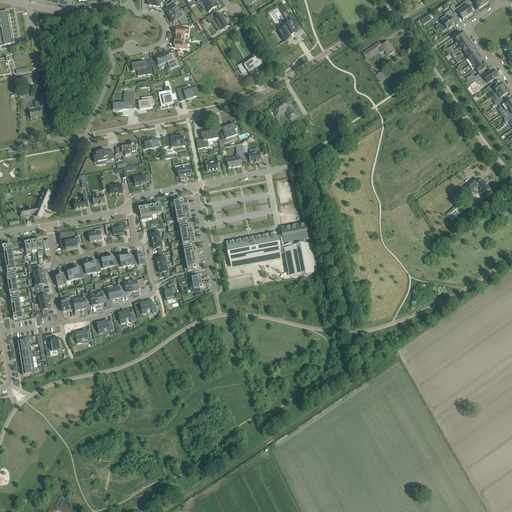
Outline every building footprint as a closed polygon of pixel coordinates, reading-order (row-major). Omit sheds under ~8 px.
[(199,6),(203,3),(207,9),(206,9),(209,13),(217,8),(211,0),(207,0),(206,0),(200,0),(197,2),(199,6)] [(465,8),(463,9),(468,17),(473,13),(468,6),(470,4),(468,0),(465,3),(466,4),(464,5),(465,8)] [(467,0),(468,0),(470,4),(471,5),(474,3),(478,10),(483,6),(479,0),(467,0)] [(168,9),(166,12),(167,14),(167,15),(168,17),(169,17),(170,18),(179,12),(173,2),(166,6),(168,9)] [(283,5),(267,14),(268,15),(279,8),(283,15),(286,13),(291,21),(283,26),(285,28),(283,29),(282,29),(283,30),(281,31),(284,35),(282,37),(285,42),(291,38),(292,39),(291,37),(297,33),(294,28),(299,24),(297,25),(294,20),(296,19),(293,14),(290,16),(283,5)] [(253,7),(248,10),(252,16),(257,13),(253,7)] [(468,17),(463,9),(458,13),(456,11),(453,13),(456,16),(458,14),(463,20),(468,17)] [(442,23),(436,27),(438,31),(440,29),(442,32),(447,29),(447,30),(448,29),(448,30),(453,27),(452,26),(455,24),(453,22),(450,18),(454,15),(451,10),(445,15),(446,16),(448,19),(442,23)] [(0,46),(2,46),(8,45),(11,45),(15,44),(14,40),(12,40),(8,17),(10,16),(9,12),(0,13),(0,46)] [(179,12),(170,18),(173,23),(180,22),(181,24),(188,23),(184,16),(182,17),(179,12)] [(213,14),(206,18),(209,24),(212,22),(214,26),(217,24),(222,31),(224,29),(226,28),(228,27),(221,15),(218,17),(217,18),(216,18),(213,14)] [(176,30),(175,36),(176,36),(176,38),(184,39),(185,33),(189,34),(189,29),(182,28),(182,30),(176,30)] [(454,37),(457,42),(465,37),(461,32),(454,37)] [(458,44),(460,47),(461,47),(468,42),(465,37),(457,42),(455,43),(457,46),(458,44)] [(175,40),(174,46),(175,46),(175,47),(175,48),(187,50),(187,45),(184,44),(184,39),(176,38),(176,40),(175,40)] [(366,52),(362,54),(366,61),(370,58),(379,52),(380,53),(381,53),(383,52),(384,51),(387,56),(388,57),(391,55),(395,52),(392,48),(392,49),(388,42),(382,46),(381,46),(377,49),(375,45),(365,52),(366,52)] [(462,49),(464,52),(471,47),(468,42),(461,47),(460,47),(458,48),(460,50),(462,49)] [(475,52),(471,47),(464,52),(467,57),(475,52)] [(167,62),(169,66),(177,63),(173,53),(169,55),(168,53),(164,55),(164,54),(155,58),(157,63),(158,62),(160,66),(167,62)] [(468,59),(472,64),(479,59),(476,54),(468,59)] [(243,64),(238,67),(243,74),(247,71),(249,74),(254,71),(258,68),(257,67),(263,64),(261,60),(262,59),(261,57),(256,60),(255,59),(244,65),(243,64)] [(0,76),(10,74),(10,70),(7,71),(6,63),(10,62),(9,58),(0,59),(0,76)] [(472,64),(475,69),(483,64),(479,59),(472,64)] [(152,74),(153,74),(151,66),(145,67),(144,61),(140,62),(140,61),(130,63),(131,66),(132,71),(139,70),(139,71),(141,70),(142,75),(152,74)] [(483,64),(475,69),(479,74),(486,69),(483,64)] [(492,81),(496,78),(492,71),(486,75),(483,72),(473,79),(476,82),(480,80),(484,81),(485,80),(487,84),(489,83),(489,84),(492,81)] [(381,72),(375,76),(380,84),(386,80),(381,72)] [(37,96),(38,97),(49,95),(45,75),(34,77),(37,92),(35,93),(36,96),(37,96)] [(491,91),(494,95),(504,89),(501,84),(495,88),(492,84),(487,88),(489,92),(491,91)] [(177,90),(179,97),(182,96),(184,95),(185,97),(186,100),(188,99),(195,97),(195,98),(196,98),(200,96),(197,87),(193,88),(193,89),(184,92),(183,89),(178,91),(177,90)] [(504,89),(494,95),(498,100),(494,103),(496,106),(504,101),(502,98),(507,94),(504,89)] [(134,105),(136,93),(127,92),(124,104),(115,105),(115,104),(113,104),(113,112),(128,111),(128,105),(129,105),(134,105)] [(161,107),(167,106),(166,103),(177,100),(175,94),(171,95),(171,92),(160,94),(162,103),(161,104),(161,107)] [(140,111),(151,109),(151,108),(152,108),(151,106),(155,105),(153,97),(145,98),(145,102),(139,103),(139,104),(138,104),(139,110),(140,110),(140,111)] [(34,102),(35,108),(29,109),(30,111),(29,111),(30,115),(31,120),(36,119),(35,118),(42,116),(42,117),(40,108),(45,107),(43,98),(38,99),(38,101),(34,102)] [(289,102),(290,102),(288,98),(285,100),(285,99),(276,104),(276,105),(272,108),(277,117),(286,112),(287,114),(290,120),(297,116),(293,110),(292,108),(293,107),(291,104),(290,104),(289,102)] [(506,112),(508,111),(508,110),(511,107),(511,100),(506,104),(504,102),(498,106),(501,110),(503,110),(504,109),(506,112)] [(224,135),(221,136),(223,144),(231,141),(230,139),(237,136),(236,135),(235,131),(235,130),(236,130),(236,129),(237,129),(235,125),(235,126),(234,124),(226,127),(227,129),(225,129),(226,134),(224,134),(224,135)] [(196,140),(198,150),(209,148),(208,141),(218,139),(217,133),(216,134),(216,131),(212,132),(212,131),(201,133),(202,138),(202,137),(203,139),(196,140)] [(177,137),(177,139),(168,140),(169,145),(164,146),(165,149),(172,148),(172,150),(179,149),(179,148),(188,147),(187,143),(184,143),(183,137),(182,138),(182,137),(177,137)] [(147,143),(144,143),(145,146),(146,151),(148,150),(160,148),(159,143),(160,143),(160,140),(158,140),(154,141),(147,142),(147,143)] [(136,149),(139,149),(138,144),(135,145),(135,144),(127,145),(127,146),(121,147),(122,154),(123,154),(123,153),(125,153),(126,157),(127,156),(131,155),(130,155),(131,155),(131,153),(136,152),(136,149)] [(250,164),(254,163),(254,164),(258,163),(258,162),(262,162),(261,156),(264,156),(268,155),(266,146),(262,146),(263,153),(260,153),(258,153),(258,152),(250,154),(250,155),(248,155),(250,164)] [(243,150),(238,152),(239,158),(231,160),(231,158),(224,159),(226,166),(228,165),(228,169),(232,168),(241,167),(240,160),(245,159),(243,150)] [(106,152),(106,151),(103,151),(101,152),(100,151),(96,152),(96,157),(94,157),(95,163),(104,161),(105,161),(112,160),(111,156),(107,157),(106,152)] [(222,164),(221,156),(217,156),(216,156),(217,162),(206,164),(207,173),(208,173),(218,171),(219,171),(220,171),(218,164),(222,164)] [(190,167),(189,167),(178,169),(178,166),(175,167),(176,173),(179,173),(180,178),(184,177),(184,178),(185,178),(185,177),(186,177),(187,177),(191,176),(190,167)] [(121,174),(122,179),(127,178),(125,168),(115,170),(116,175),(121,174)] [(87,184),(85,175),(79,176),(77,181),(77,182),(81,181),(82,185),(87,184)] [(147,182),(152,181),(151,175),(134,178),(135,187),(141,186),(143,185),(143,184),(147,183),(147,182)] [(290,180),(277,182),(279,197),(276,197),(277,203),(291,201),(290,198),(295,198),(293,185),(290,186),(290,180)] [(473,181),(465,188),(470,194),(473,192),(474,193),(478,190),(481,192),(479,194),(482,197),(483,196),(484,196),(491,190),(482,180),(476,185),(473,181)] [(110,195),(115,194),(115,195),(123,194),(121,184),(108,186),(110,195)] [(51,195),(44,192),(43,194),(42,196),(41,198),(40,200),(41,200),(36,211),(31,212),(30,210),(31,210),(31,208),(30,208),(30,209),(19,211),(20,217),(35,214),(34,216),(41,219),(51,195)] [(103,205),(103,204),(106,203),(104,195),(99,196),(99,194),(93,196),(94,197),(92,197),(94,206),(99,205),(99,206),(103,205)] [(75,210),(88,208),(87,202),(89,201),(88,196),(85,197),(80,197),(81,201),(74,203),(75,210)] [(448,216),(452,221),(463,211),(458,206),(448,216)] [(113,231),(109,231),(110,236),(114,236),(113,236),(114,237),(118,236),(118,237),(124,236),(124,231),(127,230),(126,223),(117,225),(118,228),(118,230),(113,231)] [(276,235),(227,244),(231,265),(233,264),(236,264),(236,262),(242,261),(242,262),(263,259),(263,260),(269,259),(269,257),(280,255),(281,254),(285,254),(290,253),(294,276),(315,272),(310,245),(309,245),(306,246),(306,245),(305,239),(308,238),(305,224),(289,227),(289,228),(281,229),(282,236),(277,237),(276,235)] [(96,234),(89,235),(90,243),(102,241),(101,236),(104,235),(103,229),(95,231),(96,234)] [(154,234),(151,235),(153,242),(161,240),(159,233),(159,232),(158,229),(153,230),(154,234)] [(70,242),(70,243),(66,243),(66,242),(65,242),(67,250),(72,249),(74,249),(75,249),(75,248),(77,248),(78,248),(77,244),(81,243),(79,237),(75,238),(75,240),(69,241),(70,242)] [(161,240),(153,242),(155,250),(158,249),(159,254),(163,253),(162,248),(161,240)] [(160,259),(157,259),(159,267),(166,265),(165,258),(163,253),(159,254),(159,256),(160,259)] [(136,267),(146,265),(143,254),(137,254),(137,255),(134,256),(136,265),(136,267)] [(118,269),(127,267),(125,255),(119,256),(116,257),(118,266),(118,269)] [(131,256),(131,255),(125,255),(127,267),(136,265),(134,256),(131,256)] [(113,257),(113,256),(107,257),(109,268),(118,266),(116,257),(113,257)] [(101,270),(109,268),(107,257),(101,258),(101,260),(99,260),(101,270)] [(95,261),(90,263),(92,274),(101,273),(98,261),(95,261)] [(84,276),(92,274),(90,263),(84,264),(84,266),(82,267),(84,276)] [(195,263),(186,265),(184,265),(185,271),(187,271),(188,271),(191,271),(191,270),(196,269),(195,263)] [(166,265),(159,267),(160,274),(163,273),(164,275),(164,278),(169,277),(169,276),(168,273),(168,272),(166,265)] [(38,266),(33,267),(34,270),(34,271),(35,278),(43,277),(42,270),(39,270),(38,268),(38,266)] [(78,267),(78,266),(73,269),(75,281),(84,279),(84,276),(82,267),(78,267)] [(66,282),(75,281),(73,269),(67,271),(67,272),(64,273),(66,282)] [(67,285),(66,282),(64,273),(61,273),(55,276),(58,287),(67,285)] [(188,276),(190,285),(202,283),(201,277),(198,277),(197,274),(188,276)] [(37,286),(35,286),(36,291),(43,290),(42,288),(42,285),(45,284),(43,277),(35,278),(37,286)] [(121,282),(124,294),(127,293),(127,294),(133,293),(130,280),(121,282)] [(130,280),(133,293),(138,291),(138,288),(141,287),(145,286),(144,280),(139,281),(131,282),(130,280)] [(121,295),(124,294),(121,282),(122,288),(119,288),(119,286),(113,287),(116,300),(122,298),(121,295)] [(190,285),(191,294),(197,293),(198,297),(201,295),(200,292),(200,289),(203,289),(202,283),(190,285)] [(175,300),(172,290),(176,289),(175,284),(168,286),(169,289),(164,290),(164,291),(165,293),(167,302),(175,300)] [(115,300),(116,300),(113,287),(113,289),(108,290),(108,288),(104,288),(106,298),(109,298),(110,301),(112,300),(112,301),(115,301),(115,300)] [(104,291),(96,293),(98,305),(104,304),(103,299),(106,298),(104,288),(104,291)] [(43,290),(36,291),(37,297),(39,297),(40,304),(48,302),(47,295),(44,295),(43,290)] [(98,305),(96,293),(89,294),(87,295),(89,304),(92,304),(93,307),(98,305)] [(86,305),(89,304),(87,295),(87,296),(79,298),(81,311),(87,309),(86,305)] [(71,308),(69,298),(60,300),(63,313),(69,311),(69,308),(71,308)] [(70,298),(69,298),(71,308),(74,307),(75,312),(81,311),(79,298),(70,300),(70,298)] [(48,302),(40,304),(42,311),(43,315),(43,316),(48,315),(47,310),(50,310),(48,302)] [(152,310),(153,314),(158,313),(155,304),(152,304),(151,302),(149,303),(149,302),(140,304),(142,312),(143,315),(147,314),(147,311),(152,310)] [(127,312),(119,314),(121,325),(126,324),(125,321),(131,320),(131,323),(136,322),(135,316),(134,312),(130,313),(130,312),(129,312),(130,312),(127,312)] [(105,322),(97,324),(99,332),(99,334),(104,333),(103,331),(109,330),(109,332),(114,331),(112,322),(108,322),(108,321),(108,322),(105,322)] [(86,331),(86,332),(84,332),(83,332),(75,334),(77,342),(78,344),(82,343),(82,341),(88,339),(88,343),(92,342),(90,332),(87,332),(86,331)] [(52,335),(46,336),(47,343),(50,342),(52,352),(61,350),(59,338),(53,339),(52,335)] [(18,342),(18,346),(19,346),(19,348),(31,346),(30,346),(29,341),(30,341),(29,338),(23,338),(24,341),(18,342)]
